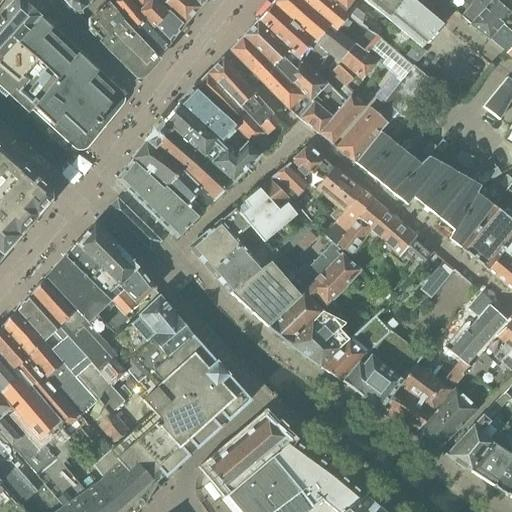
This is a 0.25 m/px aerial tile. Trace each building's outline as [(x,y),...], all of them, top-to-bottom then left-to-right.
[(17,0),(14,0),(0,17),(0,88),(29,114),(33,108),(37,111),(36,112),(49,124),(50,123),(78,148),(84,148),(121,102),(121,96),(97,73),(40,19),(17,0)] [(62,0),(74,12),(74,13),(79,13),(91,0),(62,0)] [(122,23),(131,32),(157,59),(168,45),(144,20),(126,0),(111,0),(108,3),(123,21),(122,23)] [(168,45),(184,26),(158,0),(126,0),(144,20),(168,45)] [(158,0),(184,26),(199,8),(191,0),(158,0)] [(403,58),(380,38),(380,39),(361,25),(344,12),(329,0),(275,0),(272,5),(329,53),(328,54),(335,61),(339,64),(338,64),(329,72),(345,86),(354,76),(360,81),(376,62),(392,75),(375,95),(396,113),(397,112),(405,119),(406,118),(408,120),(436,85),(414,67),(403,58)] [(329,0),(344,12),(361,25),(366,19),(349,7),(354,0),(329,0)] [(360,0),(377,12),(415,43),(403,58),(414,67),(426,53),(421,49),(441,26),(410,0),(360,0)] [(510,12),(494,0),(478,0),(462,20),(489,41),(490,40),(502,25),(505,21),(510,12)] [(143,75),(157,59),(131,32),(122,23),(123,21),(108,3),(90,21),(89,29),(135,76),(143,75)] [(258,21),(310,69),(318,59),(321,62),(328,54),(329,53),(272,5),(258,21)] [(310,69),(258,21),(245,35),(303,94),(309,100),(307,102),(313,105),(300,121),(318,135),(345,102),(326,83),(327,83),(310,69)] [(511,48),(511,33),(502,25),(490,40),(507,54),(511,48)] [(303,94),(245,35),(230,51),(264,84),(289,110),(295,102),(296,103),(298,102),(298,101),(297,100),(303,94)] [(221,60),(207,74),(259,127),(271,114),(254,96),(242,82),(243,81),(239,77),(238,78),(221,60)] [(335,61),(327,70),(329,72),(338,64),(339,64),(335,61)] [(280,123),(271,114),(259,127),(207,74),(194,89),(236,129),(251,144),(252,144),(264,132),(267,135),(280,123)] [(511,82),(507,78),(482,108),(499,121),(511,98),(511,82)] [(194,89),(179,104),(234,153),(240,148),(228,137),(236,129),(194,89)] [(350,96),(345,102),(318,135),(332,145),(364,108),(350,96)] [(295,102),(289,110),(293,114),(300,108),(298,102),(296,103),(295,102)] [(179,104),(163,123),(232,184),(259,157),(246,143),(240,148),(234,153),(179,104)] [(355,164),(380,132),(388,124),(370,108),(337,148),(336,149),(355,164)] [(401,129),(406,123),(397,115),(392,122),(401,129)] [(212,202),(232,184),(163,123),(162,122),(145,142),(168,163),(200,191),(201,191),(212,202)] [(355,164),(365,173),(395,145),(380,132),(355,164)] [(423,138),(418,132),(409,139),(415,145),(423,138)] [(448,145),(442,140),(435,149),(441,154),(448,145)] [(132,159),(133,160),(195,219),(203,211),(192,201),(200,191),(168,163),(145,142),(132,159)] [(436,147),(430,142),(422,151),(429,156),(436,147)] [(310,183),(316,188),(334,167),(309,145),(288,164),(289,165),(310,183)] [(406,153),(395,145),(365,173),(381,185),(406,153)] [(0,150),(0,261),(51,201),(51,192),(31,174),(20,164),(19,165),(12,159),(4,153),(4,154),(0,150)] [(467,155),(461,151),(455,161),(462,165),(467,155)] [(406,153),(381,185),(391,193),(420,165),(406,153)] [(474,159),(467,155),(462,165),(468,169),(474,159)] [(420,165),(391,193),(407,206),(413,198),(439,163),(428,157),(420,165)] [(176,238),(195,219),(133,160),(116,180),(176,238)] [(439,163),(413,198),(422,206),(457,173),(439,163)] [(311,222),(324,209),(316,202),(314,199),(310,202),(301,193),(310,183),(289,164),(272,178),(294,200),(295,203),(311,222)] [(349,179),(334,167),(316,188),(310,195),(314,199),(316,202),(323,194),(331,201),(349,179)] [(497,168),(487,174),(491,181),(501,175),(497,168)] [(457,173),(422,206),(438,219),(468,180),(457,173)] [(511,180),(506,175),(499,184),(505,190),(511,180)] [(363,191),(349,179),(331,201),(338,208),(329,216),(334,222),(343,212),(363,191)] [(270,180),(259,189),(280,209),(286,204),(291,201),(270,180)] [(454,231),(476,194),(480,187),(468,180),(438,219),(454,231)] [(235,210),(249,227),(263,243),(295,216),(286,204),(280,209),(259,189),(235,210)] [(336,247),(338,245),(355,222),(373,200),(363,191),(343,212),(334,222),(327,230),(323,234),(332,244),(336,247)] [(476,194),(454,231),(448,240),(460,249),(493,208),(476,194)] [(355,222),(338,245),(351,256),(370,232),(384,244),(379,250),(386,256),(387,254),(404,269),(400,274),(408,281),(432,254),(432,255),(434,252),(423,243),(414,235),(373,200),(355,222)] [(117,201),(107,212),(152,255),(162,245),(117,201)] [(493,208),(460,249),(488,271),(502,254),(511,241),(511,214),(506,210),(503,214),(494,207),(493,208)] [(216,265),(240,244),(235,238),(249,227),(235,210),(193,245),(192,244),(192,252),(211,272),(218,266),(216,265)] [(285,255),(296,246),(305,236),(311,230),(305,223),(277,246),(285,255)] [(92,230),(79,244),(77,246),(105,274),(119,287),(138,269),(137,269),(138,268),(132,263),(133,262),(134,263),(135,262),(130,257),(129,257),(96,225),(92,230)] [(312,243),(305,236),(296,246),(302,253),(312,243)] [(121,289),(119,287),(105,274),(77,246),(79,244),(76,243),(65,257),(64,258),(97,289),(125,316),(137,305),(121,289)] [(211,272),(231,294),(276,258),(263,243),(249,254),(240,244),(216,265),(218,266),(211,272)] [(338,249),(336,247),(332,244),(302,276),(282,254),(276,258),(231,294),(265,327),(289,306),(338,256),(335,252),(338,249)] [(265,327),(288,345),(321,312),(311,301),(316,296),(326,306),(360,271),(340,254),(338,256),(289,306),(265,327)] [(511,291),(511,261),(502,254),(488,271),(511,291)] [(44,279),(53,289),(77,313),(106,346),(116,337),(113,334),(128,320),(125,317),(125,316),(97,289),(64,258),(44,279)] [(138,269),(119,287),(121,289),(137,305),(154,289),(138,269)] [(53,289),(44,279),(29,296),(111,386),(127,371),(128,370),(106,346),(77,313),(53,289)] [(430,300),(438,290),(427,281),(419,291),(430,300)] [(491,303),(481,293),(468,309),(478,318),(470,328),(464,323),(444,347),(460,360),(466,365),(505,321),(488,306),(491,303)] [(97,402),(104,410),(100,414),(105,420),(98,426),(115,446),(130,433),(112,413),(125,403),(124,402),(132,395),(124,386),(116,393),(110,386),(111,386),(29,296),(28,296),(15,312),(97,402)] [(137,511),(146,504),(157,484),(156,484),(160,471),(165,477),(167,475),(172,471),(186,458),(188,456),(182,450),(191,442),(197,449),(219,428),(213,422),(217,418),(217,419),(219,421),(222,422),(225,421),(227,420),(228,421),(249,401),(238,389),(195,340),(193,338),(193,339),(192,338),(193,337),(176,316),(175,317),(159,296),(116,337),(106,346),(128,370),(127,371),(137,384),(138,383),(146,392),(138,398),(151,411),(130,433),(115,446),(93,466),(102,478),(97,482),(95,484),(95,485),(63,508),(62,507),(55,511),(137,511)] [(1,328),(46,380),(59,394),(84,424),(85,423),(80,417),(97,402),(15,312),(1,328)] [(288,345),(319,367),(344,344),(348,341),(339,331),(345,324),(321,312),(288,345)] [(374,317),(348,341),(344,344),(319,367),(340,382),(367,353),(368,354),(390,333),(397,326),(390,319),(382,326),(374,317)] [(498,362),(501,359),(511,346),(511,320),(497,337),(504,344),(493,357),(498,362)] [(59,394),(46,380),(1,328),(0,329),(0,356),(28,389),(76,444),(79,442),(75,438),(77,436),(74,432),(84,424),(59,394)] [(422,357),(390,333),(368,354),(367,353),(340,382),(344,385),(378,410),(401,383),(402,380),(403,380),(409,373),(410,372),(416,365),(422,357)] [(511,373),(511,372),(511,361),(511,346),(501,359),(503,362),(501,364),(511,373)] [(95,485),(95,484),(89,477),(79,485),(61,463),(79,449),(76,444),(28,389),(0,356),(0,394),(30,430),(31,430),(46,449),(55,458),(56,459),(43,471),(37,476),(62,507),(63,508),(95,485)] [(460,360),(446,378),(456,386),(470,368),(466,365),(460,360)] [(379,411),(415,436),(455,389),(457,387),(456,386),(446,378),(441,384),(416,365),(410,372),(409,373),(403,380),(402,380),(401,383),(378,410),(379,411)] [(477,410),(455,389),(415,436),(436,450),(477,410)] [(31,430),(30,430),(0,394),(0,435),(10,447),(36,474),(55,458),(46,449),(31,430)] [(494,405),(499,410),(510,398),(505,394),(494,405)] [(491,442),(500,431),(482,415),(444,455),(468,470),(473,463),(474,464),(478,459),(479,460),(492,443),(491,442)] [(265,417),(206,467),(228,494),(274,455),(291,441),(265,417)] [(511,427),(506,424),(500,431),(491,442),(492,443),(479,460),(478,459),(474,464),(473,463),(468,470),(511,499),(511,427)] [(0,437),(0,483),(20,506),(37,492),(8,459),(14,454),(0,437)] [(346,511),(355,506),(365,497),(331,469),(291,441),(274,455),(228,494),(225,496),(238,511),(346,511)] [(0,511),(24,511),(20,506),(0,483),(0,511)] [(382,511),(365,497),(355,506),(346,511),(382,511)]
